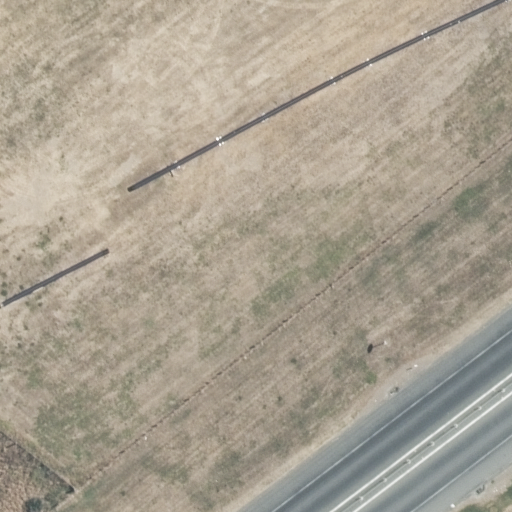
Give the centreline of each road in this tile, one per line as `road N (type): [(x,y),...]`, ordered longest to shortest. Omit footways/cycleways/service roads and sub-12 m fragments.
road 1 (trunk): [(281,511),(511,336)]
road 2 (trunk): [(511,415),(381,511)]
